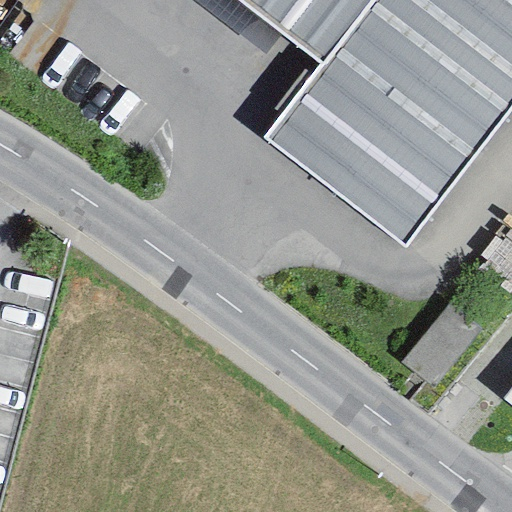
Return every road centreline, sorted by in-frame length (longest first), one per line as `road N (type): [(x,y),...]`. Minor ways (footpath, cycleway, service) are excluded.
road 1 (tertiary): [(502,511),(53,163),(0,137)]
road 2 (unknown): [(156,243),(207,231),(251,234),(378,288),(403,290),(431,274),(511,182)]
